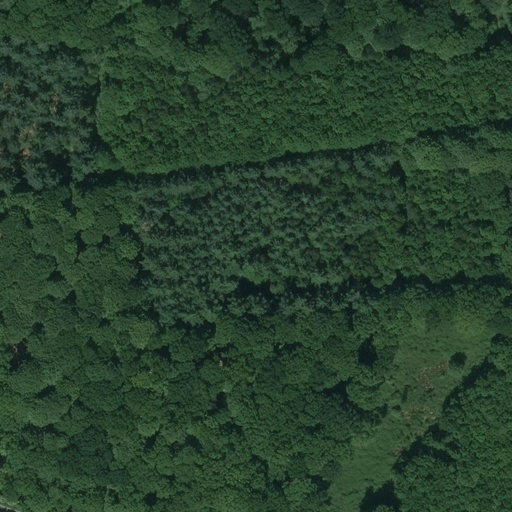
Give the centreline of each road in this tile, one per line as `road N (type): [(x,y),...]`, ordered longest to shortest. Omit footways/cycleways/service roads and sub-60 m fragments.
road 1 (track): [(0,196),(405,138),(511,131)]
road 2 (track): [(111,0),(96,181)]
